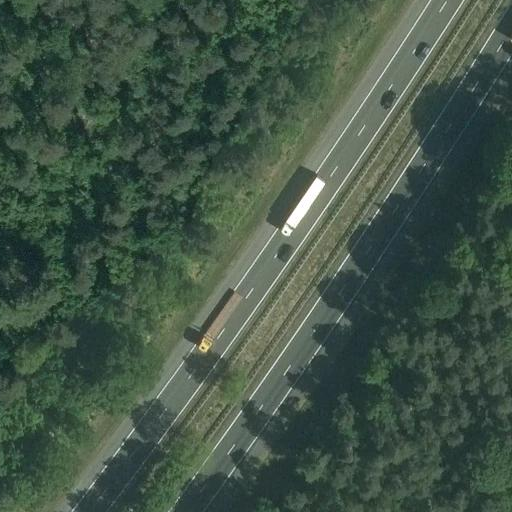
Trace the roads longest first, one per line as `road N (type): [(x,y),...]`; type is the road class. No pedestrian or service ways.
road 1 (motorway): [(445,0),(301,219),(88,511)]
road 2 (motorway): [(190,511),(511,31)]
